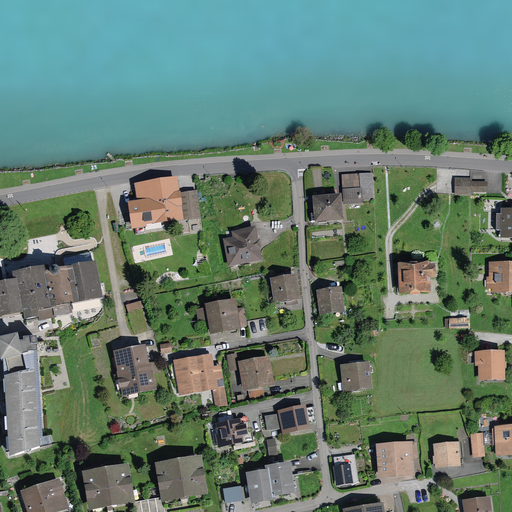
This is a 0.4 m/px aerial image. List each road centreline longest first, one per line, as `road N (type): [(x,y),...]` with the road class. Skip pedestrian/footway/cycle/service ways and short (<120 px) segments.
road 1 (residential): [(327,501),(293,163)]
road 2 (residential): [(293,163),(98,180),(0,200)]
road 3 (residential): [(511,167),(384,157),(293,163)]
